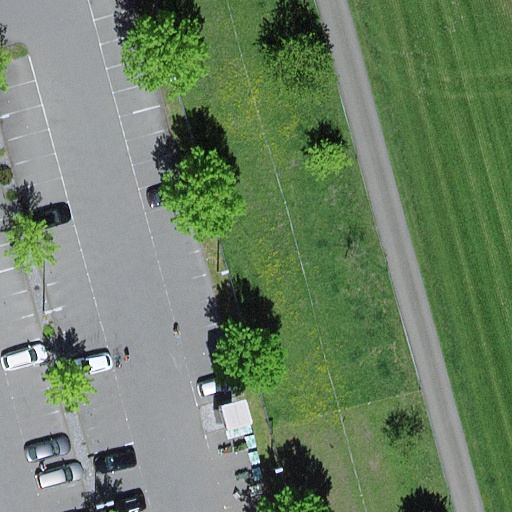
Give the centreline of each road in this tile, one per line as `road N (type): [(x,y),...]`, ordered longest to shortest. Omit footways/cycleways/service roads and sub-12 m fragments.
road 1 (unknown): [(177,511),(173,401),(82,91),(48,37),(0,14)]
road 2 (track): [(333,0),(469,511)]
